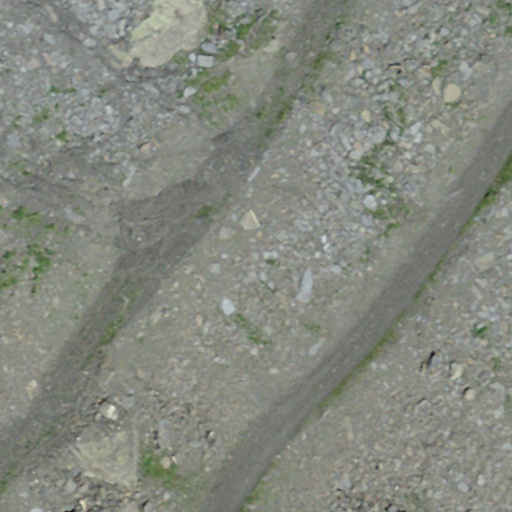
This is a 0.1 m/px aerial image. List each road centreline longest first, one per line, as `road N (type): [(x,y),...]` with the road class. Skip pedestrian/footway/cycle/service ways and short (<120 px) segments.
road 1 (track): [(324,0),(268,109),(0,463)]
road 2 (track): [(222,511),(243,438),(472,224),(511,166)]
